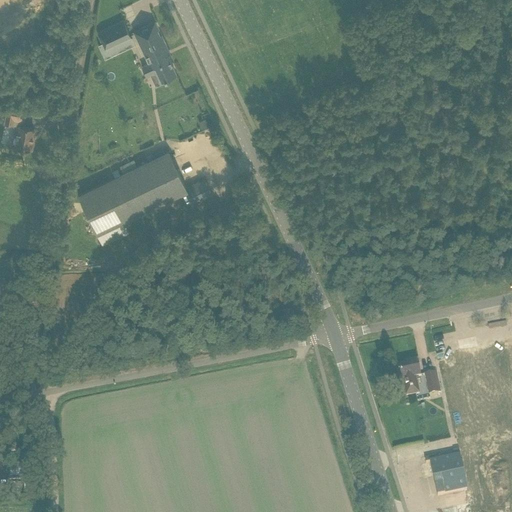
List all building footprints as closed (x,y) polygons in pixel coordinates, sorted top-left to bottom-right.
[(131,39),(124,22),(98,35),(102,45),(99,46),(102,53),(105,51),(131,39)] [(175,74),(175,75),(175,74),(169,61),(162,45),(165,44),(160,35),(159,36),(156,31),(158,30),(154,22),(134,32),(140,46),(143,44),(151,62),(149,64),(153,73),(158,71),(162,81),(163,80),(162,80),(165,79),(165,80),(167,79),(167,78),(175,74)] [(32,135),(34,129),(21,126),(21,121),(23,122),(26,109),(16,107),(7,105),(4,125),(14,127),(13,135),(10,141),(11,145),(11,146),(22,148),(31,150),(33,141),(34,136),(32,135)] [(205,119),(199,122),(202,128),(208,126),(208,125),(205,119)] [(123,173),(78,195),(96,235),(125,221),(145,211),(187,191),(186,188),(169,152),(168,152),(137,167),(132,169),(124,173),(123,173)] [(204,179),(186,188),(187,191),(194,204),(212,196),(206,183),(204,179)] [(188,299),(190,312),(202,310),(201,302),(193,303),(192,299),(188,299)] [(418,393),(415,377),(420,376),(416,361),(410,362),(410,364),(398,366),(401,380),(403,380),(406,396),(418,393)] [(424,375),(429,395),(437,393),(433,373),(424,375)] [(434,457),(424,459),(425,463),(430,462),(437,496),(466,490),(459,455),(458,450),(453,451),(454,456),(435,461),(434,457)]
